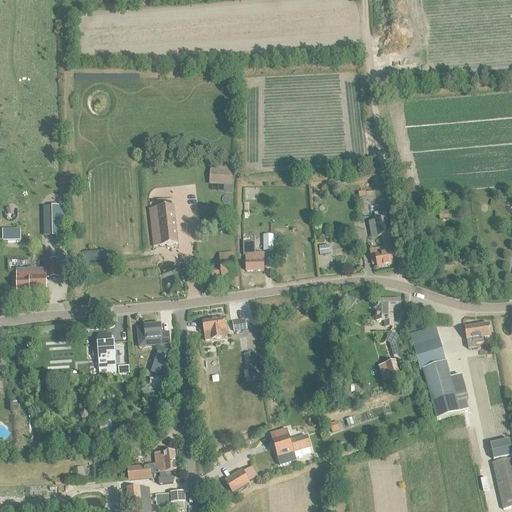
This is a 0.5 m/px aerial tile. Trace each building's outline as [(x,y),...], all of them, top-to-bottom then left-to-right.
[(209,185),(231,186),(232,170),(210,169),(209,185)] [(55,207),(51,207),(51,208),(51,211),(52,237),(64,237),(63,208),(56,208),(56,207),(55,207)] [(150,210),(154,248),(162,247),(178,245),(174,207),(157,209),(150,210)] [(379,215),(374,216),(375,222),(374,222),(377,238),(381,237),(383,248),(379,249),(369,251),(371,264),(375,263),(376,269),(392,266),(390,254),(393,253),(385,213),(379,214),(379,215)] [(20,231),(2,232),(3,243),(21,243),(20,231)] [(262,236),(263,252),(272,251),(272,236),(262,236)] [(254,244),(244,244),(244,256),(245,256),(245,272),(263,272),(262,254),(254,254),(254,244)] [(319,248),(320,256),(330,255),(329,246),(319,248)] [(82,253),(83,262),(106,261),(106,252),(82,253)] [(210,270),(211,279),(228,277),(228,281),(233,281),(232,277),(236,276),(233,253),(218,255),(219,269),(210,270)] [(28,271),(16,271),(16,273),(17,292),(37,292),(46,291),(46,278),(58,278),(58,261),(45,261),(45,270),(34,270),(34,269),(28,269),(28,271)] [(346,295),(340,304),(349,310),(355,302),(346,295)] [(373,307),(373,311),(375,312),(375,322),(384,322),(384,328),(393,328),(393,322),(393,311),(399,311),(399,300),(377,300),(377,305),(375,305),(373,307)] [(226,338),(223,319),(201,322),(204,341),(226,338)] [(232,323),(234,332),(247,330),(245,321),(232,323)] [(483,339),(491,338),(489,325),(463,329),(465,341),(466,341),(468,350),(476,349),(475,345),(483,344),(483,339)] [(144,328),(137,328),(138,340),(145,340),(155,340),(155,344),(156,346),(170,345),(169,333),(161,334),(160,326),(144,327),(144,328)] [(409,337),(418,371),(421,371),(422,370),(436,421),(469,411),(466,402),(468,402),(461,376),(449,379),(435,329),(411,336),(409,337)] [(97,345),(97,349),(93,349),(93,353),(98,353),(98,365),(99,365),(99,370),(115,369),(114,344),(111,344),(110,336),(98,336),(98,345),(97,345)] [(396,346),(390,347),(392,352),(393,356),(399,354),(397,351),(396,346)] [(159,353),(152,374),(159,376),(166,355),(159,353)] [(244,355),(246,368),(256,367),(254,354),(244,355)] [(150,380),(149,390),(161,392),(162,380),(155,379),(155,381),(150,380)] [(81,412),(80,415),(82,418),(85,419),(87,418),(88,415),(87,412),(84,411),(81,412)] [(97,421),(100,432),(112,429),(109,418),(97,421)] [(336,422),(329,425),(332,434),(340,432),(336,422)] [(296,442),(289,444),(285,431),(269,436),(278,467),(289,463),(287,456),(309,449),(306,438),(296,441),(296,442)] [(490,446),(493,461),(511,456),(511,453),(509,442),(490,446)] [(157,466),(149,467),(150,475),(158,474),(157,468),(164,468),(164,466),(176,464),(175,452),(156,454),(156,455),(154,455),(154,459),(156,459),(157,466)] [(511,459),(492,464),(502,511),(511,508),(511,459)] [(164,468),(157,468),(158,474),(164,473),(164,478),(170,478),(169,473),(177,472),(176,464),(164,466),(164,468)] [(127,469),(128,482),(150,480),(150,475),(149,467),(134,468),(127,469)] [(224,482),(232,495),(249,484),(242,472),(224,482)] [(139,488),(126,489),(128,508),(134,508),(133,511),(151,511),(149,489),(139,488)] [(118,490),(112,491),(113,511),(120,510),(118,490)] [(172,496),(155,497),(156,506),(173,505),(173,511),(184,510),(182,493),(172,494),(172,496)]
